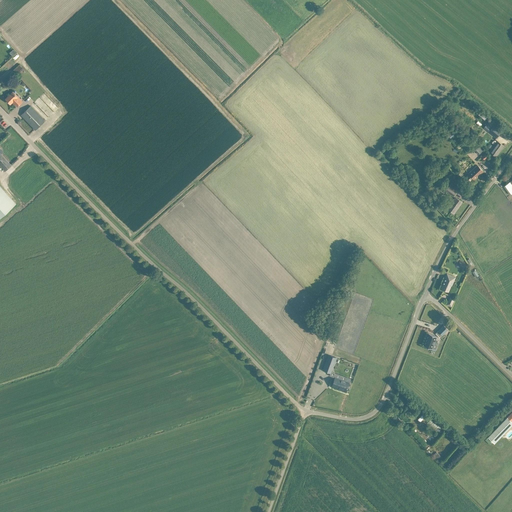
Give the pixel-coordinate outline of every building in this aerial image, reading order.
[(23,69),(19,65),(12,72),(16,76),(23,69)] [(22,102),(12,92),(5,98),(10,104),(13,101),(17,106),(22,102)] [(38,100),(43,105),(47,101),(42,96),(38,100)] [(31,105),(25,111),(21,115),(35,130),(45,120),(31,105)] [(44,112),(50,118),(52,115),(46,109),(44,112)] [(501,132),(488,122),(484,127),(496,137),(501,132)] [(496,156),(500,150),(504,146),(497,141),(493,146),(491,145),(489,147),(491,149),(489,151),(496,156)] [(483,150),(479,146),(475,149),(479,154),(483,150)] [(0,152),(0,165),(5,171),(12,165),(0,152)] [(465,178),(469,182),(473,178),(474,179),(483,171),(477,165),(468,173),(469,174),(465,178)] [(459,188),(451,183),(448,188),(455,193),(459,188)] [(0,218),(16,204),(0,185),(0,218)] [(447,209),(454,213),(457,208),(462,202),(455,197),(447,209)] [(466,262),(459,260),(459,262),(458,266),(462,268),(466,270),(468,264),(465,263),(466,262)] [(441,288),(448,292),(451,286),(455,277),(447,273),(443,281),(444,281),(441,288)] [(451,307),(455,298),(451,296),(447,305),(451,307)] [(435,333),(440,337),(448,329),(444,325),(435,333)] [(436,336),(428,333),(423,345),(432,348),(436,336)] [(329,354),(325,365),(323,370),(331,373),(336,357),(329,354)] [(346,390),(349,382),(349,383),(351,378),(345,376),(344,380),(335,377),(332,386),(339,389),(339,388),(346,390)] [(358,380),(356,385),(364,388),(366,384),(358,380)] [(511,412),(511,414),(487,437),(493,443),(511,425),(511,412)] [(440,461),(443,458),(437,452),(434,455),(440,461)]
